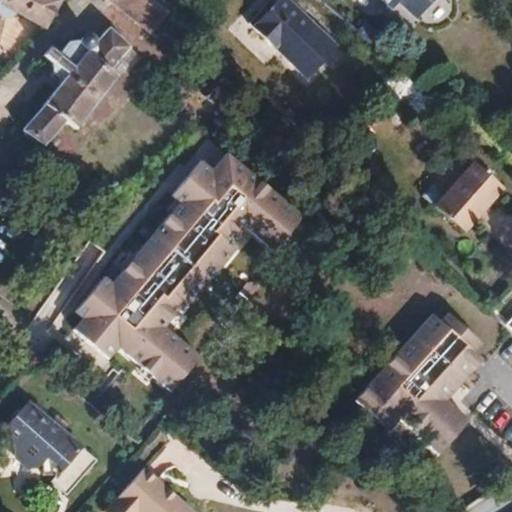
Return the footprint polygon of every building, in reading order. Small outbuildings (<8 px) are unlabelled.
[(54,0),(53,0),(0,0),(0,15),(2,7),(40,27),(54,0)] [(376,0),(391,13),(398,5),(417,22),(435,0),(376,0)] [(265,15),(249,32),(307,87),(338,54),(283,3),(269,19),(265,15)] [(64,42),(49,60),(48,65),(62,81),(20,130),(43,149),(65,124),(71,128),(124,66),(117,61),(131,44),(108,26),(94,43),(92,41),(90,40),(87,39),(84,40),(82,42),(81,45),(81,48),(72,40),(68,41),(64,42)] [(234,73),(220,60),(193,91),(206,103),(234,73)] [(401,79),(372,110),(386,123),(399,109),(420,127),(435,110),(401,79)] [(274,251),(304,215),(224,150),(211,166),(201,158),(170,196),(178,203),(111,285),(102,277),(73,312),(83,319),(73,331),(112,363),(119,353),(172,396),(201,361),(168,334),(251,233),(274,251)] [(500,190),(472,164),(433,207),(460,232),(500,190)] [(484,233),(511,241),(511,214),(493,208),(484,233)] [(442,322),(433,314),(355,403),(429,469),(476,416),(452,395),(485,359),(476,351),(484,343),(450,313),(442,322)] [(27,404),(5,432),(21,445),(17,450),(19,462),(32,472),(43,471),(44,477),(58,477),(52,485),(68,497),(96,461),(27,404)] [(194,511),(144,469),(107,511),(194,511)]
